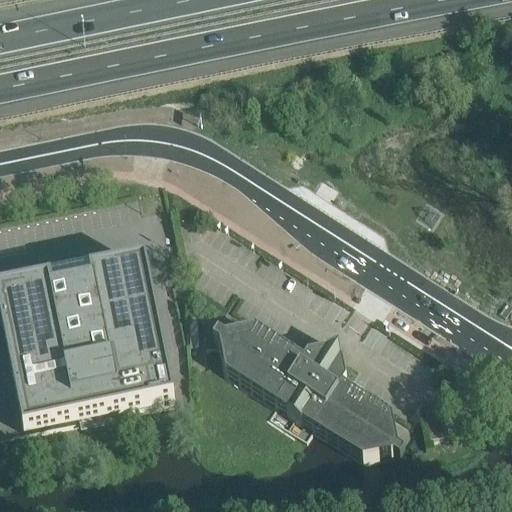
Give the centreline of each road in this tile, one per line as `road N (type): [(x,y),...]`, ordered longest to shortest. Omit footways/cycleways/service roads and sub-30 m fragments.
road 1 (secondary): [(0,165),(143,143),(191,152),(489,337)]
road 2 (motorway): [(0,92),(450,0)]
road 3 (motorway): [(223,0),(0,45)]
